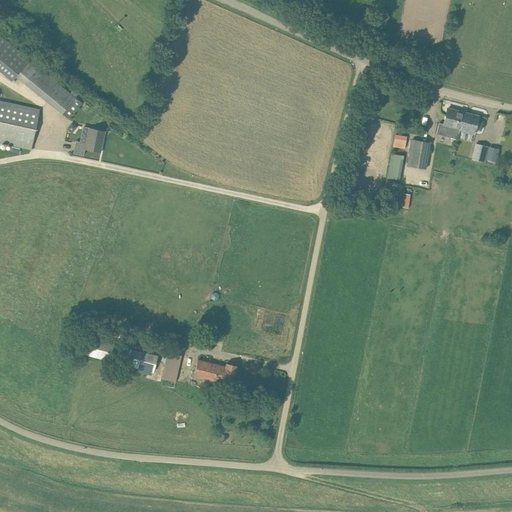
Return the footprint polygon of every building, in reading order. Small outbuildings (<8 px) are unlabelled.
[(16,77),(68,121),(83,104),(76,98),(1,36),(0,36),(0,71),(12,82),(16,77)] [(0,143),(31,150),(40,110),(0,100),(0,143)] [(459,131),(463,113),(447,109),(443,123),(439,122),(435,133),(457,139),(459,131)] [(459,131),(474,135),(479,118),(463,113),(459,131)] [(74,133),(78,127),(72,123),(68,128),(74,133)] [(76,142),(73,154),(84,157),(86,150),(100,153),(105,132),(89,128),(85,144),(76,142)] [(407,136),(395,134),(393,147),(404,149),(407,136)] [(411,139),(406,166),(426,170),(430,143),(411,139)] [(484,164),(488,147),(475,144),(471,161),(484,164)] [(404,156),(391,154),(387,178),(399,180),(404,156)] [(403,207),(411,207),(412,193),(404,193),(403,207)] [(84,337),(79,354),(88,356),(153,373),(157,356),(84,337)] [(161,379),(175,382),(182,355),(167,351),(166,357),(162,356),(161,361),(164,364),(161,379)] [(198,360),(193,377),(221,385),(220,390),(231,392),(237,366),(226,364),(225,367),(198,360)]
